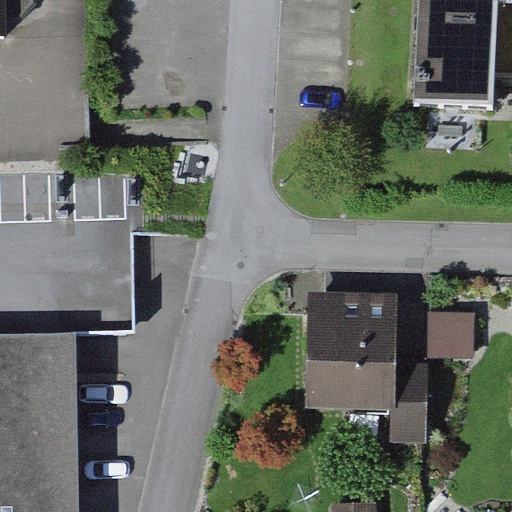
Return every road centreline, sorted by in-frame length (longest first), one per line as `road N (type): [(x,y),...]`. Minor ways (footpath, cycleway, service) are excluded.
road 1 (residential): [(229,244),(511,251)]
road 2 (residential): [(229,244),(169,511)]
road 3 (residential): [(259,0),(244,176),(229,244)]
